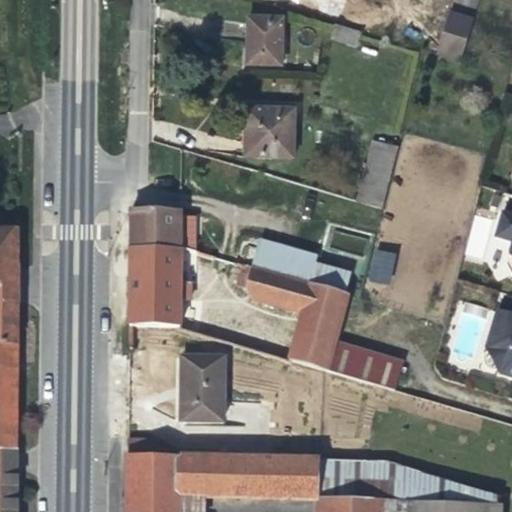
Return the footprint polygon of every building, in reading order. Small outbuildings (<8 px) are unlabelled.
[(459,64),(472,23),(448,15),(435,56),(459,64)] [(280,68),(281,21),(247,20),(247,42),(246,68),(280,68)] [(356,49),(360,35),(334,27),(330,41),(356,49)] [(292,161),(294,113),(245,111),(244,146),(243,160),(292,161)] [(382,211),(398,150),(372,143),(356,203),(382,211)] [(496,212),(500,202),(493,200),(490,210),(496,212)] [(197,256),(196,217),(180,217),(180,213),(150,212),(130,212),(130,231),(129,251),(175,251),(197,256)] [(511,220),(501,217),(494,240),(511,245),(507,257),(509,260),(505,262),(503,269),(508,278),(511,279),(511,220)] [(0,451),(16,453),(18,232),(0,232),(0,451)] [(307,285),(314,259),(314,257),(260,242),(252,270),(307,285)] [(374,247),(367,279),(388,284),(396,252),(374,247)] [(189,302),(189,284),(179,284),(180,261),(187,262),(210,268),(212,260),(197,256),(175,251),(129,251),(129,292),(129,328),(179,329),(179,301),(189,302)] [(344,296),(349,275),(318,266),(320,260),(314,259),(307,285),(252,270),(242,267),(236,289),(245,291),(251,301),(302,314),(297,332),(292,330),(283,360),(393,393),(402,365),(335,344),(347,297),(344,296)] [(470,363),(483,321),(461,314),(448,356),(453,357),(453,358),(453,359),(453,360),(453,361),(454,362),(454,363),(455,363),(455,364),(456,364),(456,365),(457,365),(458,365),(459,365),(459,366),(460,366),(460,365),(461,365),(462,365),(463,365),(464,364),(464,363),(465,363),(465,362),(466,362),(470,363)] [(511,320),(495,316),(484,353),(485,355),(485,356),(484,356),(484,357),(483,358),(482,359),(481,360),(481,361),(481,362),(481,363),(480,363),(480,364),(480,365),(480,366),(481,367),(481,368),(482,369),(482,370),(483,371),(484,372),(485,373),(486,373),(486,374),(487,374),(488,374),(489,374),(490,375),(491,375),(492,375),(493,374),(494,374),(495,374),(497,377),(511,382),(511,320)] [(222,423),(223,360),(184,359),(184,381),(183,398),(180,398),(180,423),(222,423)] [(158,458),(158,442),(127,442),(127,457),(158,458)] [(0,472),(16,473),(16,453),(0,451),(0,472)] [(317,502),(319,461),(158,458),(127,457),(126,499),(178,502),(178,498),(203,499),(317,502)] [(498,511),(499,498),(386,463),(319,461),(317,502),(316,511),(498,511)] [(0,511),(15,511),(16,473),(0,472),(0,511)] [(202,511),(203,499),(178,498),(178,502),(177,511),(202,511)] [(177,511),(178,502),(126,499),(125,511),(177,511)]
